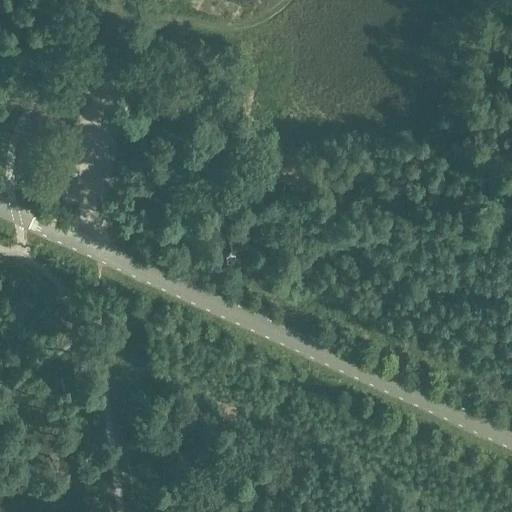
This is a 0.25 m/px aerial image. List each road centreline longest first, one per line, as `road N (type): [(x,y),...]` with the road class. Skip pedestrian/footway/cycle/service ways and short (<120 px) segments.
road 1 (tertiary): [(511,440),(0,205)]
road 2 (track): [(287,0),(255,39),(192,18),(60,17)]
road 3 (track): [(108,14),(84,245)]
